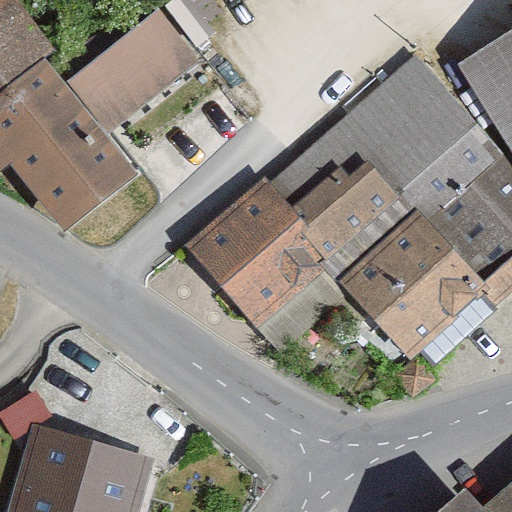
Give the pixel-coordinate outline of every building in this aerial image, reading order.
[(197,62),(158,11),(64,83),(47,60),(55,54),(13,0),(0,0),(0,158),(11,150),(66,221),(127,175),(98,137),(197,62)] [(202,44),(233,9),(222,0),(174,0),(165,11),(202,44)] [(511,41),(453,81),(511,176),(511,41)] [(431,92),(412,69),(260,193),(284,220),(351,159),(391,206),(408,224),(482,300),(497,316),(511,301),(511,176),(453,81),(431,92)] [(254,187),(175,259),(246,336),(391,206),(351,159),(284,220),(260,193),(254,187)] [(408,224),(329,293),(406,366),(482,300),(408,224)] [(134,511),(150,463),(30,427),(3,511),(134,511)] [(511,511),(511,502),(500,511),(457,511),(447,503),(436,511),(511,511)]
